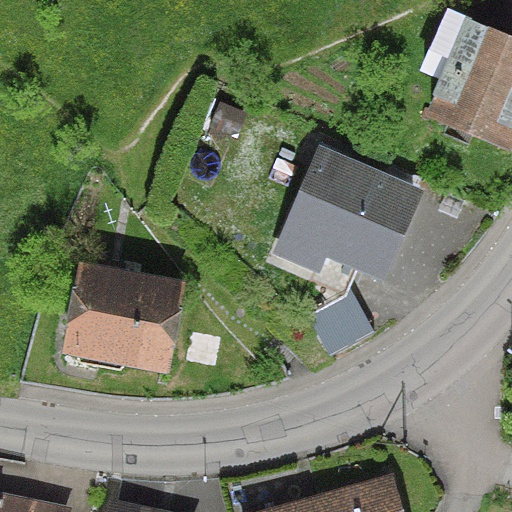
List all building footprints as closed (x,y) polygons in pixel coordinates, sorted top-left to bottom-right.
[(511,49),(475,35),(440,123),(511,151),(511,49)] [(421,199),(325,159),(292,238),(388,278),(421,199)] [(181,296),(94,280),(79,355),(166,372),(181,296)] [(353,293),(308,317),(329,355),(373,331),(353,293)] [(399,511),(392,485),(300,511),(399,511)]
